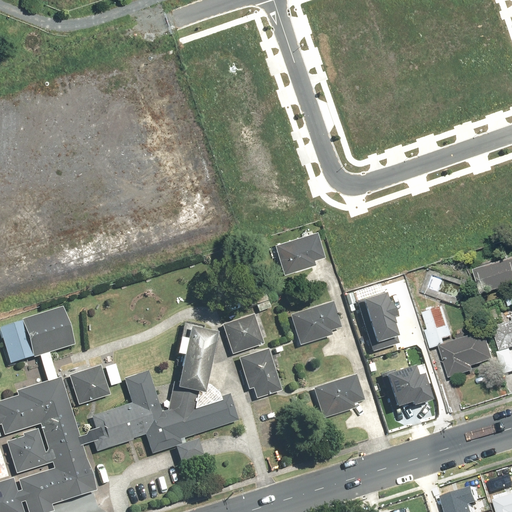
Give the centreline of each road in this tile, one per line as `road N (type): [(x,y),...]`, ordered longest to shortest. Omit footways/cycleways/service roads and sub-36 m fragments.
road 1 (residential): [(273,0),(341,182),(361,183),(511,132)]
road 2 (secondary): [(246,511),(511,428)]
road 3 (residential): [(227,0),(0,78)]
